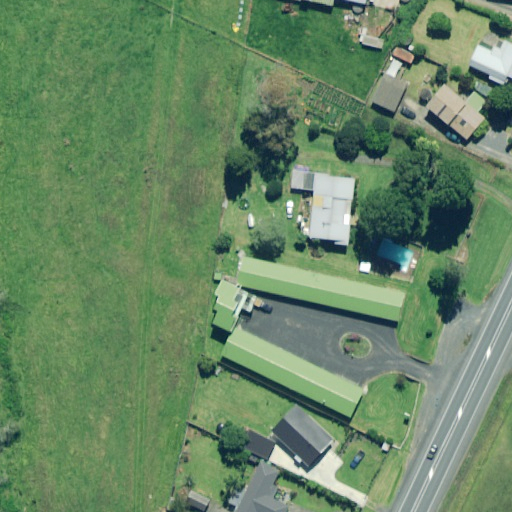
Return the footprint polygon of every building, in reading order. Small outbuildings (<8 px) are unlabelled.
[(384,41),(365,36),(363,44),(382,49),(384,41)] [(511,44),(505,41),(501,51),(494,47),(492,52),(478,46),(470,66),(490,75),(489,78),(505,85),(509,76),(511,77),(511,44)] [(416,56),(397,46),(393,54),(412,65),(416,56)] [(409,83),(387,72),(372,101),(394,113),(409,83)] [(485,119),(445,86),(428,107),(467,140),(485,119)] [(353,196),(355,179),(296,173),(294,190),(315,192),(310,238),(335,240),(335,244),(348,246),(353,196)] [(406,285),(240,249),(233,281),(399,316),(406,285)] [(242,289),(223,281),(217,295),(221,297),(215,310),(220,312),(214,324),(231,332),(243,303),(237,301),(242,289)] [(222,352),(346,414),(361,385),(237,323),(222,352)] [(334,440),(296,405),(271,432),(309,467),(334,440)] [(276,443),(250,430),(242,447),(267,460),(276,443)] [(280,471),(261,462),(248,488),(239,484),(229,503),(238,508),(235,511),(284,511),(287,506),(272,499),(277,489),(273,487),(280,471)] [(209,499),(191,491),(186,503),(204,511),(209,499)]
